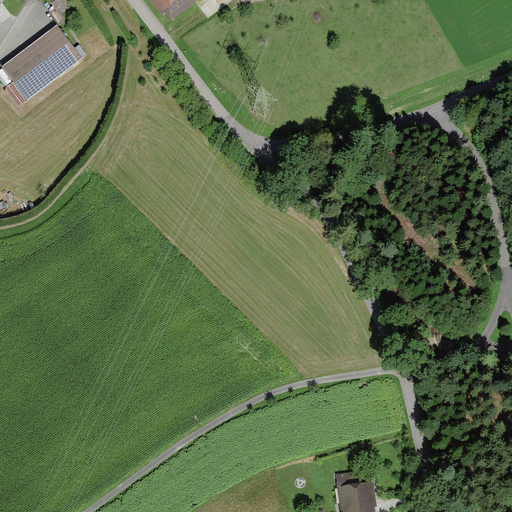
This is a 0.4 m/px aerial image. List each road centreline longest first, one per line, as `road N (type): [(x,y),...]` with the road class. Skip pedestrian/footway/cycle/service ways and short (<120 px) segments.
road 1 (track): [(86,511),(189,436),(275,391),(473,347)]
road 2 (unclassified): [(432,511),(399,367),(358,269),(314,199),(246,140)]
road 3 (residential): [(511,75),(321,143),(246,140)]
road 4 (track): [(473,347),(483,341),(504,284),(489,190),(464,144),(427,108)]
road 5 (track): [(92,0),(116,43),(101,94),(32,164),(0,181)]
road 6 (unclassified): [(246,140),(133,0)]
